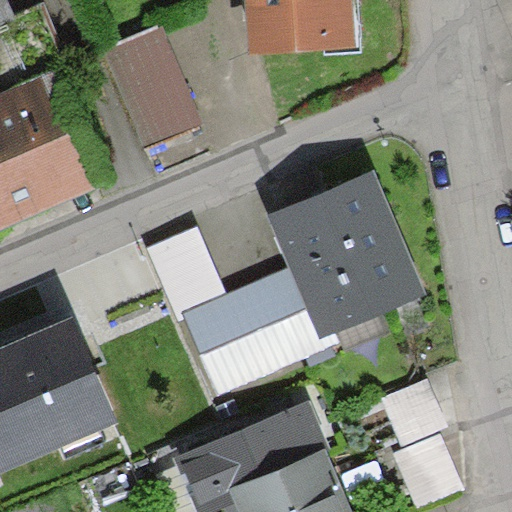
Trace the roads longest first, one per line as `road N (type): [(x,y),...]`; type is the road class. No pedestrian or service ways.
road 1 (residential): [(455,71),(315,115),(0,259)]
road 2 (residential): [(511,387),(466,232),(455,71)]
